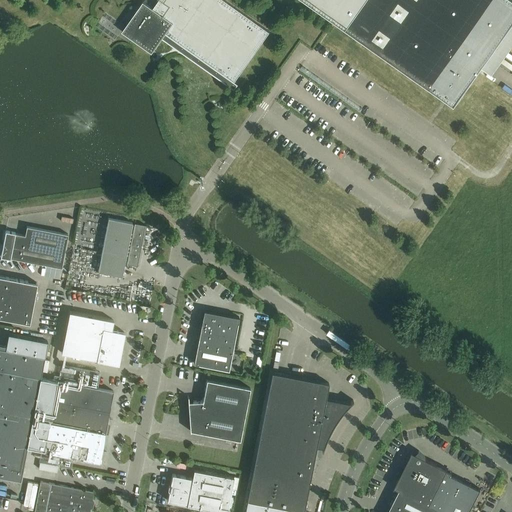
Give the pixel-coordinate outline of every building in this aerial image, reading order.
[(511,0),(158,0),(153,8),(143,1),(122,31),(133,39),(152,52),(163,38),(166,33),(235,81),(270,32),(250,18),(225,0),(307,0),(454,104),(477,72),(481,67),(490,73),(494,68),(498,61),(501,58),(505,52),(509,47),(511,43),(511,41),(511,0)] [(98,271),(117,275),(122,276),(125,262),(127,262),(127,264),(137,266),(145,225),(135,223),(134,225),(132,224),(132,222),(108,218),(98,271)] [(10,257),(61,267),(68,234),(27,226),(25,235),(15,233),(5,230),(0,256),(10,258),(10,257)] [(0,317),(29,323),(37,283),(0,275),(0,317)] [(204,310),(194,363),(229,370),(239,317),(204,310)] [(61,352),(118,364),(124,332),(112,329),(113,320),(69,311),(61,352)] [(0,475),(21,480),(24,464),(27,447),(33,448),(44,450),(48,431),(57,381),(46,379),(41,378),(42,372),(47,373),(49,361),(44,360),(45,357),(48,341),(8,334),(6,345),(0,344),(0,475)] [(247,499),(244,511),(303,511),(304,510),(313,464),(316,446),(323,447),(322,450),(323,451),(323,450),(324,446),(326,440),(328,435),(331,429),(334,423),(338,417),(343,411),(348,406),(353,400),(350,402),(326,398),(329,382),(272,371),(254,464),(247,499)] [(190,430),(240,440),(250,388),(207,379),(203,400),(188,401),(190,430)] [(44,450),(44,451),(100,462),(113,391),(58,380),(57,381),(48,431),(44,450)] [(387,511),(469,511),(481,489),(451,474),(453,472),(448,469),(438,464),(425,458),(426,457),(419,450),(418,450),(416,453),(412,451),(405,464),(394,487),(395,488),(395,487),(399,489),(387,511)] [(40,462),(39,468),(57,472),(58,465),(40,462)] [(187,504),(226,511),(234,477),(194,469),(192,478),(172,474),(170,484),(169,485),(168,489),(169,490),(167,500),(187,504)] [(34,511),(89,511),(94,491),(51,483),(41,481),(34,511)]
